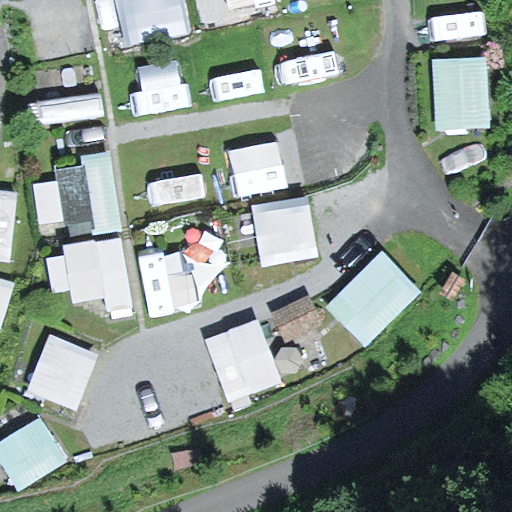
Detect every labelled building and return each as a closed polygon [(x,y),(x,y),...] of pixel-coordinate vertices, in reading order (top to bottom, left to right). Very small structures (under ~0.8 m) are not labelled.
[(440,127),(493,124),(488,53),(435,56),(440,127)] [(99,226),(123,223),(114,148),(89,151),(99,226)] [(43,225),(92,222),(90,171),(41,174),(43,225)] [(0,255),(14,256),(17,186),(0,185),(0,255)] [(266,262),(321,250),(309,191),(254,203),(266,262)] [(125,237),(50,245),(57,302),(132,294),(125,237)] [(384,247),(328,302),(367,341),(423,287),(384,247)] [(0,329),(15,275),(0,271),(0,329)] [(210,331),(227,396),(281,382),(264,317),(210,331)] [(79,405),(101,349),(53,330),(31,386),(79,405)] [(0,439),(0,448),(20,483),(68,455),(43,414),(0,439)]
